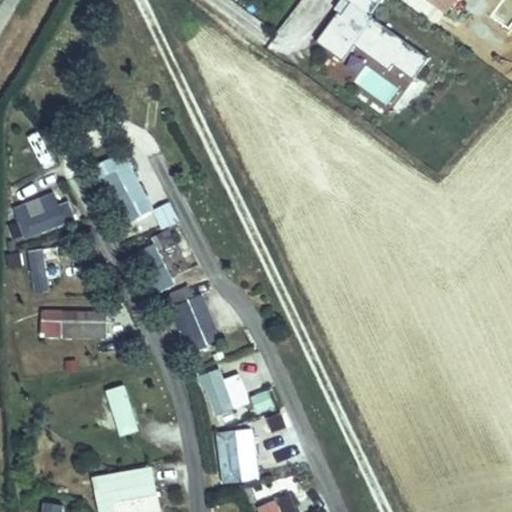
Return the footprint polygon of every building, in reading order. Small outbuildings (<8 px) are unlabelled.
[(415,43),(359,3),(361,0),(327,0),(306,31),(330,48),(339,33),(374,58),(379,51),(400,65),(415,43)] [(58,191),(14,206),(25,239),(69,224),(58,191)] [(28,250),(34,284),(62,279),(56,245),(28,250)] [(241,373),(206,385),(216,414),(251,402),(241,373)] [(124,389),(102,390),(104,429),(125,428),(124,389)] [(271,389),(252,394),(257,412),(276,407),(271,389)] [(199,404),(180,405),(182,459),(201,458),(199,404)] [(239,479),(260,476),(253,427),(217,432),(223,476),(238,474),(239,479)] [(98,511),(160,511),(156,466),(94,472),(98,511)] [(297,511),(291,492),(257,503),(259,511),(297,511)] [(40,511),(64,511),(65,501),(42,500),(40,511)]
